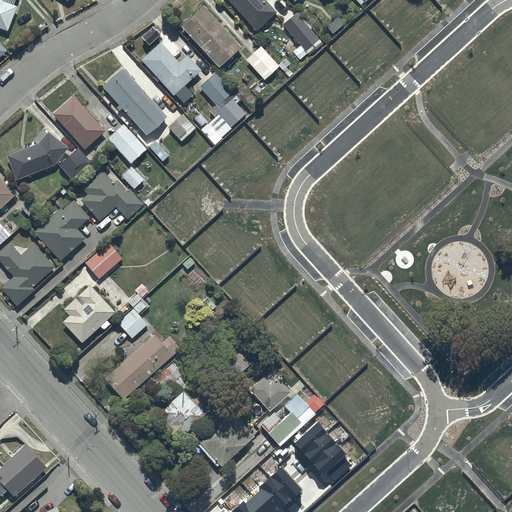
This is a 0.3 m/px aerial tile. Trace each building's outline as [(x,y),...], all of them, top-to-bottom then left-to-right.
[(0,0),(0,29),(8,33),(17,8),(4,3),(0,0)] [(264,0),(226,0),(256,33),(277,14),(264,0)] [(204,7),(181,28),(219,70),(242,49),(204,7)] [(298,13),(282,26),(299,47),(293,52),(300,61),(307,55),(308,57),(323,45),(298,13)] [(338,18),(326,28),(332,36),(345,26),(338,18)] [(0,59),(7,53),(9,55),(15,50),(7,42),(2,46),(0,43),(0,59)] [(160,43),(140,61),(173,97),(201,72),(187,56),(179,64),(160,43)] [(260,48),(246,61),(264,81),(279,67),(283,72),(290,65),(285,59),(277,66),(260,48)] [(123,70),(103,89),(119,107),(116,109),(120,113),(122,111),(146,138),(167,118),(123,70)] [(215,73),(199,88),(214,105),(208,111),(216,120),(219,117),(230,130),(246,115),(237,104),(241,101),(215,73)] [(74,97),(53,116),(84,152),(106,133),(74,97)] [(183,115),(168,129),(181,143),(196,129),(183,115)] [(123,125),(107,140),(131,166),(148,151),(123,125)] [(37,145),(6,157),(16,182),(53,168),(58,163),(68,151),(43,130),(33,142),(37,145)] [(155,140),(147,146),(162,163),(170,157),(155,140)] [(78,150),(58,166),(71,182),(91,166),(78,150)] [(132,168),(122,177),(134,191),(144,181),(132,168)] [(102,171),(81,189),(87,196),(80,202),(99,224),(116,209),(126,221),(144,205),(130,188),(126,192),(116,181),(113,183),(102,171)] [(0,211),(17,196),(0,178),(0,211)] [(61,210),(34,233),(60,263),(86,241),(77,230),(90,219),(74,201),(62,211),(61,210)] [(0,219),(0,246),(13,234),(0,219)] [(9,243),(0,251),(0,263),(13,278),(0,289),(17,308),(35,291),(33,289),(55,268),(34,245),(21,256),(9,243)] [(109,243),(85,263),(98,280),(123,260),(109,243)] [(255,271),(242,283),(263,306),(262,308),(317,369),(338,350),(258,261),(251,267),(255,271)] [(148,325),(138,315),(148,306),(142,299),(149,293),(141,284),(134,291),(137,295),(127,303),(133,309),(117,323),(132,340),(148,325)] [(90,286),(63,311),(69,318),(62,324),(82,346),(100,329),(103,332),(110,325),(107,321),(115,314),(90,286)] [(206,295),(198,302),(209,314),(217,307),(206,295)] [(148,308),(140,314),(148,323),(156,316),(148,308)] [(154,335),(104,380),(123,402),(181,350),(170,337),(162,344),(154,335)] [(250,365),(232,346),(214,363),(233,382),(250,365)] [(183,354),(149,384),(159,396),(173,383),(181,392),(201,375),(183,354)] [(511,354),(388,380),(393,407),(410,404),(413,415),(434,411),(438,429),(464,423),(460,404),(482,400),(486,418),(511,413),(509,401),(511,401),(510,394),(511,393),(511,354)] [(263,378),(249,391),(269,413),(291,394),(278,379),(270,386),(263,378)] [(182,392),(155,416),(167,429),(166,430),(178,443),(211,413),(201,402),(196,407),(182,392)] [(273,413),(259,427),(290,459),(325,425),(296,395),(283,408),(290,414),(282,422),(273,413)] [(392,409),(356,440),(369,454),(373,451),(378,457),(410,430),(392,409)] [(232,414),(198,443),(199,445),(197,448),(217,469),(219,467),(221,469),(254,437),(232,414)] [(0,470),(0,496),(2,499),(8,492),(15,499),(47,469),(23,442),(9,455),(13,459),(0,470)] [(511,449),(419,469),(427,507),(447,503),(448,511),(475,511),(474,504),(477,503),(476,497),(495,493),(499,510),(511,507),(511,449)] [(271,468),(286,486),(297,476),(281,458),(271,468)] [(389,482),(356,511),(397,511),(408,502),(389,482)] [(292,511),(296,509),(276,488),(250,511),(292,511)]
